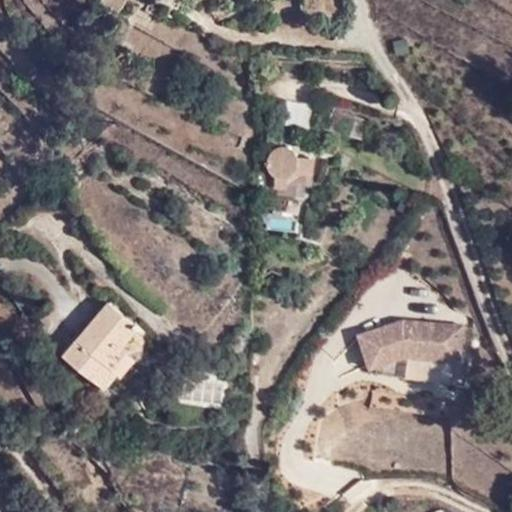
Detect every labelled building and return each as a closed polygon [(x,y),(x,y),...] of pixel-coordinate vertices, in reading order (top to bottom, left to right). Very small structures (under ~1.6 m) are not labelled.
[(301,166),(301,159),(295,151),(287,148),(280,148),(275,152),(270,158),(271,167),(274,174),(277,175),(276,186),(288,187),(289,177),(294,176),(298,173),(301,166)] [(313,159),(301,159),(301,166),(298,173),(314,173),(313,159)] [(201,323),(233,286),(222,277),(190,314),(201,323)] [(120,351),(138,330),(108,305),(67,354),(107,387),(118,373),(122,376),(133,362),(120,351)] [(402,322),(358,336),(368,368),(402,358),(459,361),(461,326),(402,322)] [(212,382),(222,378),(219,369),(209,372),(212,382)]
